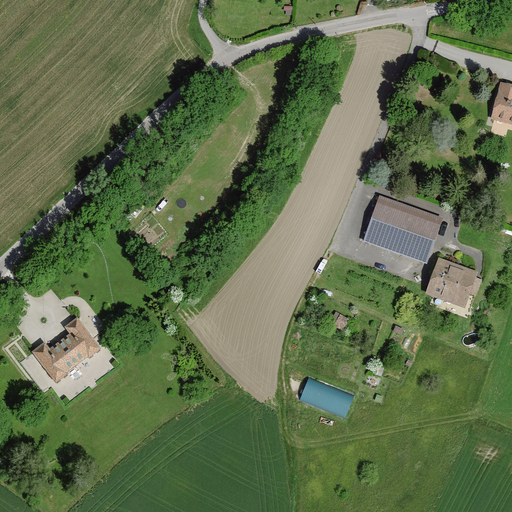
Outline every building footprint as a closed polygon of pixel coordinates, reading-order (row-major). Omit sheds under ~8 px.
[(511,87),(501,84),(492,119),(511,124),(511,87)] [(366,241),(427,262),(442,219),(381,198),(366,241)] [(440,260),(428,293),(465,307),(470,294),(476,296),(481,280),(476,278),(477,274),(440,260)] [(341,315),(335,325),(343,330),(349,320),(341,315)] [(35,350),(34,352),(56,381),(67,373),(66,372),(88,355),(89,356),(99,348),(77,319),(75,320),(66,327),(71,334),(49,350),(44,344),(35,350)] [(396,326),(394,332),(402,336),(404,330),(396,326)] [(375,366),(373,373),(381,376),(384,369),(375,366)] [(312,377),(304,399),(349,417),(358,395),(312,377)]
